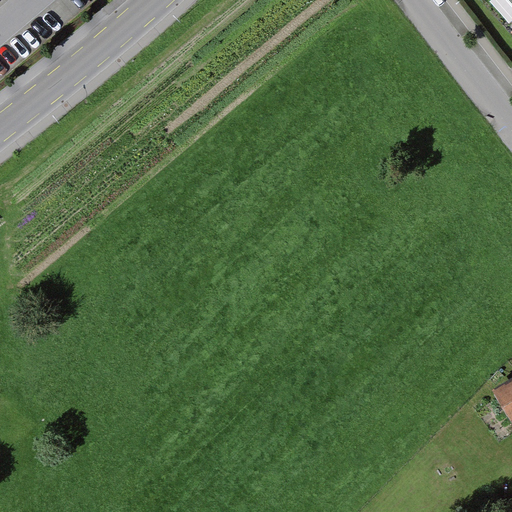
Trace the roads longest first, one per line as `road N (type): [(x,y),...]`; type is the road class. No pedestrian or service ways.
road 1 (secondary): [(157,0),(0,128)]
road 2 (residential): [(511,126),(412,0)]
